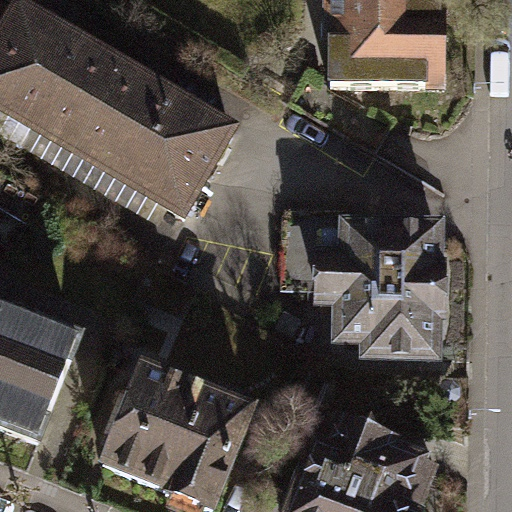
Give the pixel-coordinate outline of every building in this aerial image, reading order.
[(322,0),(322,90),(431,91),(431,12),(437,12),(437,0),(322,0)] [(0,118),(174,219),(224,134),(0,5),(0,118)] [(0,180),(0,215),(20,227),(35,201),(0,180)] [(340,264),(340,233),(338,233),(339,213),(283,212),(274,220),(273,292),(312,293),(312,264),(340,264)] [(0,249),(5,252),(20,227),(0,215),(0,249)] [(359,360),(427,361),(428,234),(340,233),(340,264),(312,264),(312,293),(312,306),(331,307),(331,344),(359,344),(359,360)] [(185,291),(140,266),(126,302),(174,321),(185,291)] [(0,319),(0,433),(30,446),(69,347),(0,319)] [(158,496),(197,511),(204,511),(243,416),(135,373),(96,469),(158,494),(158,496)] [(280,511),(411,511),(427,471),(415,467),(415,465),(378,451),(380,447),(330,427),(329,429),(315,424),(280,511)]
